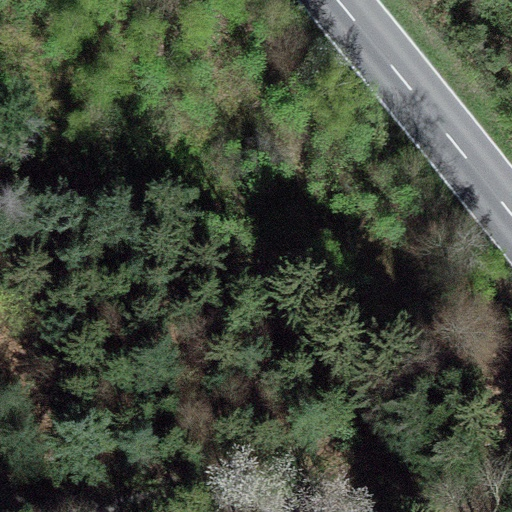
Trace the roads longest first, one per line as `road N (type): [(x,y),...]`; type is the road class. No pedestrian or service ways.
road 1 (unknown): [(0,499),(292,511)]
road 2 (secondary): [(511,214),(339,0)]
